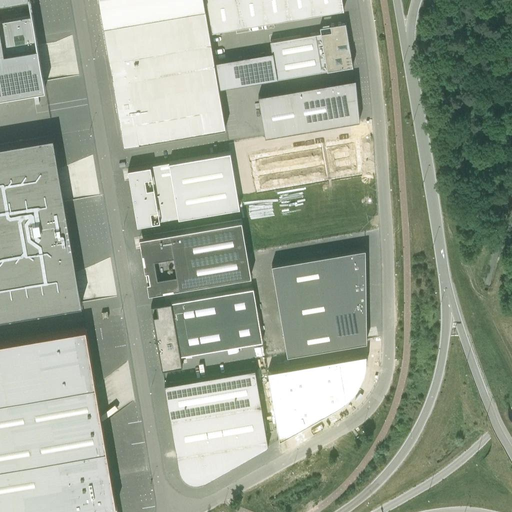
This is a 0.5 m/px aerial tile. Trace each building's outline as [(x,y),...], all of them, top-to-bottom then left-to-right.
[(0,0),(0,95),(45,88),(44,82),(44,81),(38,46),(38,45),(32,15),(0,20),(0,0)] [(205,0),(211,32),(343,10),(341,0),(205,0)] [(205,7),(103,24),(109,59),(115,91),(115,93),(117,93),(118,99),(116,100),(124,145),(225,127),(205,7)] [(353,66),(349,48),(345,22),(329,25),(330,25),(331,31),(320,32),(270,41),(272,52),(215,62),(219,88),(353,66)] [(355,79),(258,96),(265,137),(359,121),(355,79)] [(0,317),(81,303),(81,302),(59,169),(53,136),(0,144),(0,317)] [(358,140),(252,158),(258,193),(360,176),(358,140)] [(230,151),(169,162),(128,169),(137,225),(160,221),(160,220),(178,217),(178,218),(239,208),(230,151)] [(361,186),(240,207),(247,252),(365,231),(361,186)] [(162,291),(251,275),(241,220),(152,235),(139,237),(147,282),(149,293),(162,291)] [(366,340),(342,344),(338,318),(366,313),(365,248),(271,264),(287,355),(366,341),(366,340)] [(156,304),(158,315),(153,316),(162,369),(182,366),(180,355),(262,341),(253,288),(156,304)] [(0,511),(85,511),(86,511),(116,506),(102,425),(102,424),(95,385),(86,327),(0,341),(0,511)] [(366,354),(267,371),(279,439),(281,438),(287,435),(293,431),(299,428),(305,424),(312,421),(318,417),(324,414),(330,411),(336,407),(337,407),(342,403),(345,401),(347,399),(351,395),(352,394),(355,390),(358,386),(359,384),(361,379),(362,376),(364,372),(365,367),(365,365),(366,358),(366,354)] [(164,384),(178,467),(179,471),(181,474),(183,476),(186,479),(189,480),(192,482),(195,483),(199,483),(201,483),(204,482),(268,446),(255,369),(164,384)]
